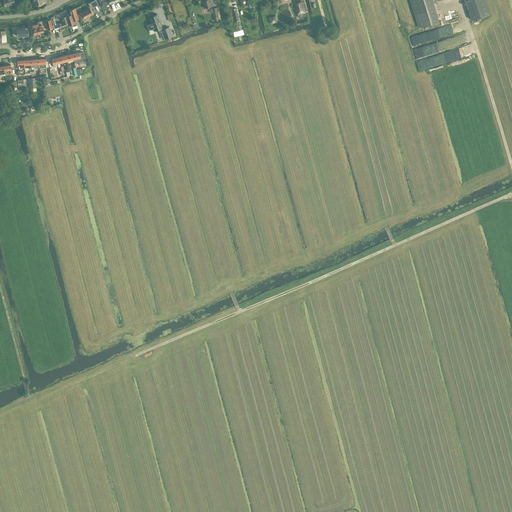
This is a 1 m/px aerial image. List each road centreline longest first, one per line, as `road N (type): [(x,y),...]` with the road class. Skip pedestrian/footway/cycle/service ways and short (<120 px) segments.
road 1 (track): [(24,380),(31,409),(46,404),(116,363),(511,193)]
road 2 (track): [(115,25),(129,73),(76,133),(79,148),(0,173)]
road 3 (track): [(186,334),(232,511)]
road 4 (track): [(459,0),(511,166)]
road 5 (residential): [(0,46),(60,40),(144,0)]
